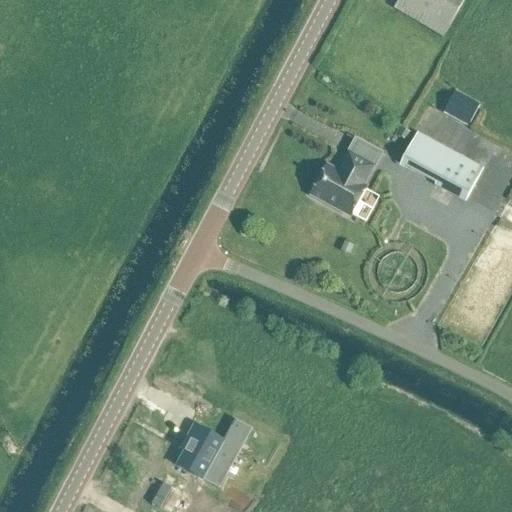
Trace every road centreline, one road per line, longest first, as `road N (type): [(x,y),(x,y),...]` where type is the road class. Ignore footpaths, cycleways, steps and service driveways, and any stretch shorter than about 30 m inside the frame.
road 1 (unclassified): [(511,399),(197,252)]
road 2 (tertiary): [(61,511),(197,252)]
road 3 (tertiary): [(197,252),(330,0)]
